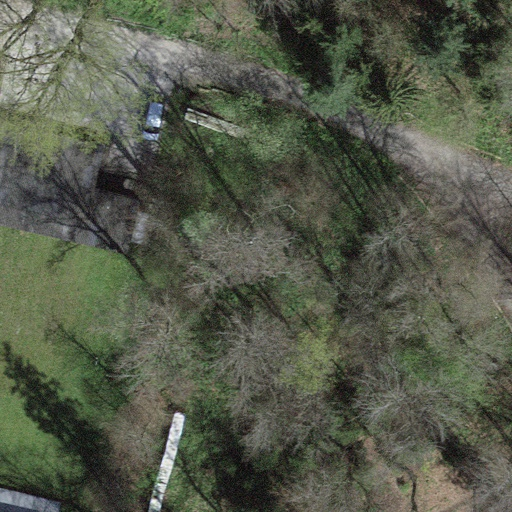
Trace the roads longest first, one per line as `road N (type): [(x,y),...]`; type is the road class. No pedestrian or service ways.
road 1 (track): [(182,66),(414,150)]
road 2 (track): [(414,150),(511,285)]
